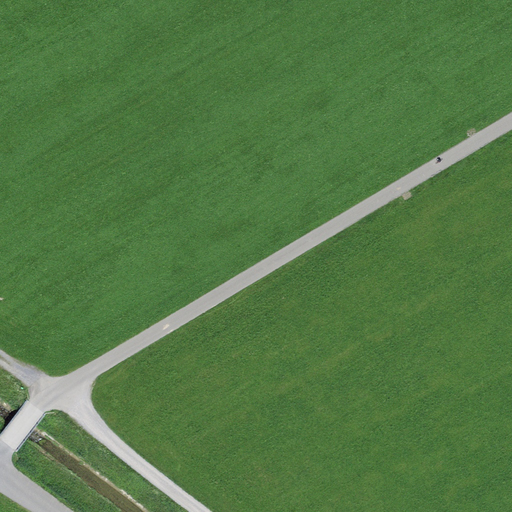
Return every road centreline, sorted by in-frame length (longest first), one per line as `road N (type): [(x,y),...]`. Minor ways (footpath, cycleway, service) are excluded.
road 1 (track): [(511,115),(45,390),(0,448)]
road 2 (track): [(203,511),(0,353)]
